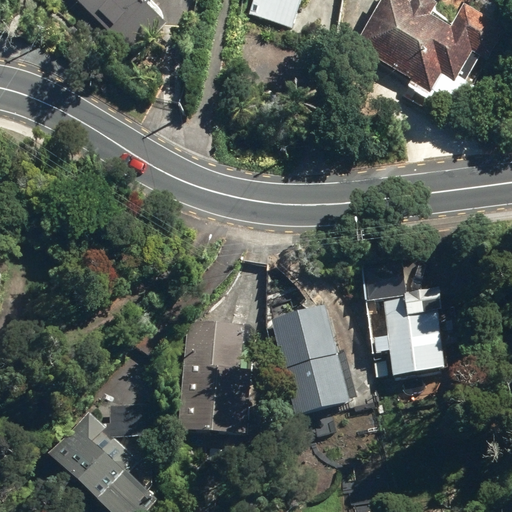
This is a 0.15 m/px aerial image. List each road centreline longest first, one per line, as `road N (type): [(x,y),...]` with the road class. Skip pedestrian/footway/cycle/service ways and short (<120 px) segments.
road 1 (secondary): [(511,184),(293,205),(212,191),(81,121),(0,91)]
road 2 (unknown): [(212,191),(233,0)]
